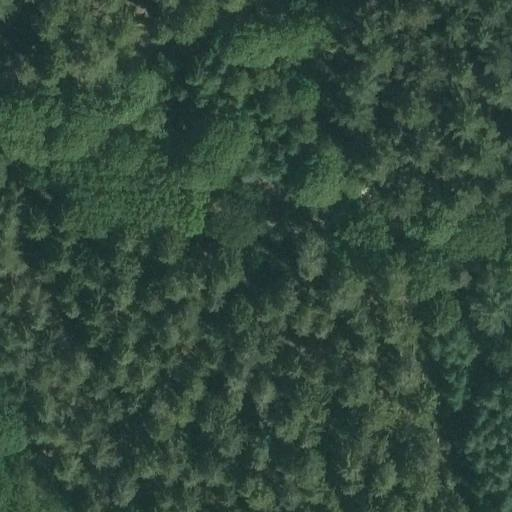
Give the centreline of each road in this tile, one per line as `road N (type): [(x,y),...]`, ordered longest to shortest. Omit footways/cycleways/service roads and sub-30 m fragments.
road 1 (track): [(0,116),(416,206)]
road 2 (track): [(232,0),(0,76)]
road 3 (track): [(288,0),(416,206)]
road 4 (track): [(416,206),(511,372)]
